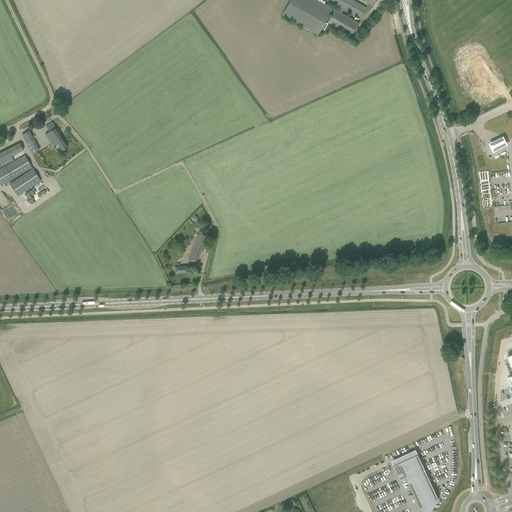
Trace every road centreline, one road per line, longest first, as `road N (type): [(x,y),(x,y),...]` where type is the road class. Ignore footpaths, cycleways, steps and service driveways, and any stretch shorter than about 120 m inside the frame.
road 1 (secondary): [(379,290),(0,308)]
road 2 (track): [(218,230),(182,162),(116,192),(48,107)]
road 3 (track): [(6,0),(51,95),(44,109)]
